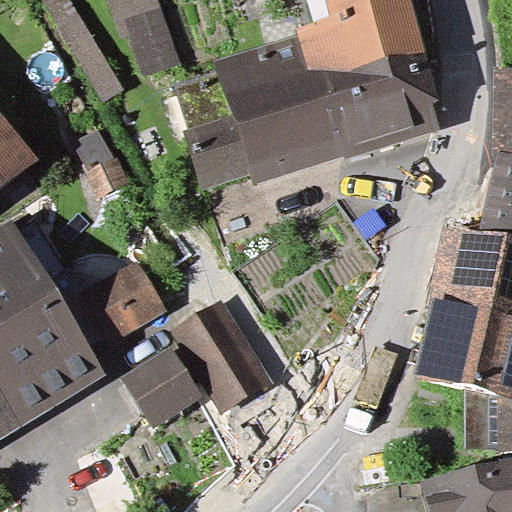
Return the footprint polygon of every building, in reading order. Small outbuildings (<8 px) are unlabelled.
[(333,0),(341,28),(224,61),(242,124),(196,136),(210,184),(257,171),(258,176),(442,124),(406,0),(333,0)] [(443,304),(428,373),(511,391),(511,75),(502,76),(502,161),(486,243),(450,236),(435,301),(443,304)] [(0,194),(34,167),(0,125),(0,194)] [(0,439),(101,379),(11,230),(0,236),(0,439)] [(162,311),(138,267),(93,291),(116,335),(162,311)] [(268,381),(222,305),(181,329),(227,406),(268,381)] [(198,397),(172,356),(131,381),(157,422),(198,397)] [(511,404),(477,406),(479,462),(511,461),(511,404)] [(438,511),(511,511),(511,469),(507,471),(433,488),(438,511)]
